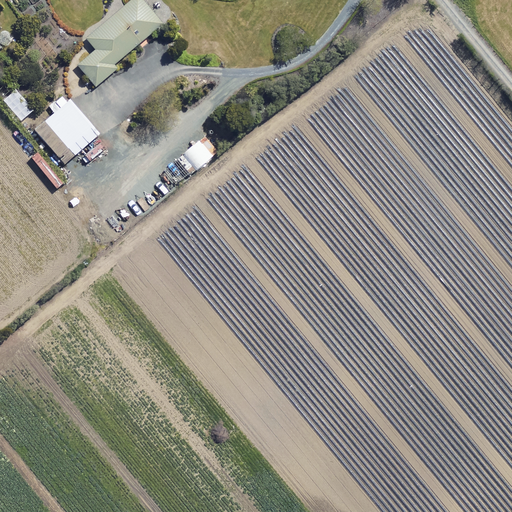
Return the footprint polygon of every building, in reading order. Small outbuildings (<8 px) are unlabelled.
[(161,23),(141,0),(129,0),(85,37),(95,49),(77,64),(94,85),(115,68),(112,63),(161,23)] [(32,108),(12,85),(0,95),(0,97),(19,120),(32,108)] [(77,149),(95,133),(97,132),(63,93),(49,105),(54,110),(33,128),(63,162),(77,149)] [(95,133),(77,149),(89,162),(107,146),(95,133)] [(132,210),(122,202),(96,231),(105,240),(132,210)]
